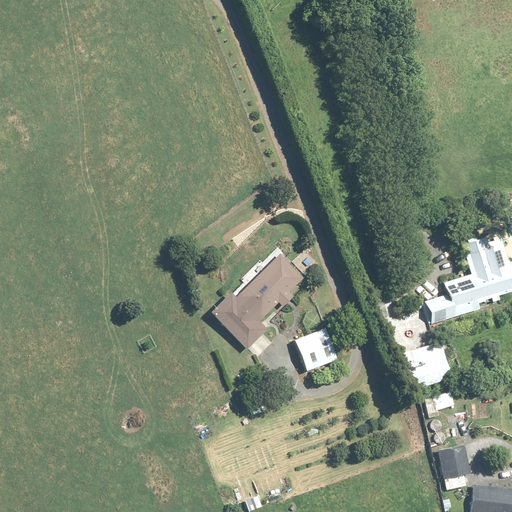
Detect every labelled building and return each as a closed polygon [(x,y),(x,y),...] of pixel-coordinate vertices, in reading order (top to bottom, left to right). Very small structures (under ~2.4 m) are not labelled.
[(420,301),(427,324),(477,309),(475,302),(488,298),(489,302),(497,300),(495,295),(511,290),(511,288),(511,260),(504,263),(496,238),(483,242),(482,238),(463,243),(466,253),(459,255),(465,276),(436,284),(439,296),(420,301)] [(224,291),(202,313),(241,350),(247,344),(259,356),(270,344),(260,333),(263,330),(255,321),(274,302),(280,308),(291,298),(286,293),(299,280),(274,255),(231,297),(224,291)] [(319,328),(288,341),(302,373),(333,360),(319,328)] [(438,348),(398,360),(406,389),(446,377),(438,348)] [(446,391),(418,399),(422,415),(451,406),(446,391)] [(437,478),(440,478),(443,489),(462,485),(460,474),(466,473),(461,445),(432,450),(437,478)] [(511,511),(511,488),(468,484),(464,511),(511,511)]
